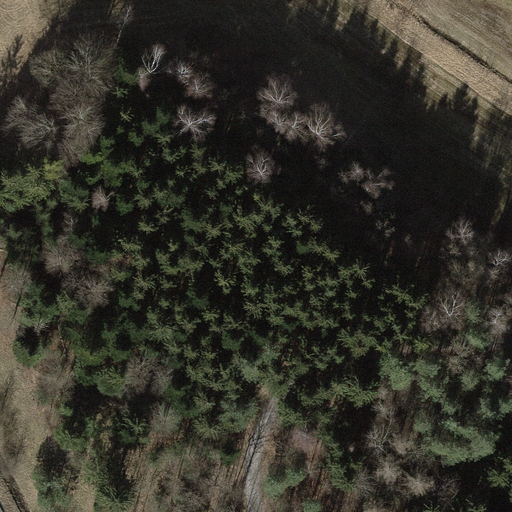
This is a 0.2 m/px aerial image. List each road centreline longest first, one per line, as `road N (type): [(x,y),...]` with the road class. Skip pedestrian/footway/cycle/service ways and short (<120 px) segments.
road 1 (track): [(258,511),(258,440),(281,399),(308,376),(388,351),(511,344)]
road 2 (track): [(365,511),(308,439),(271,412)]
